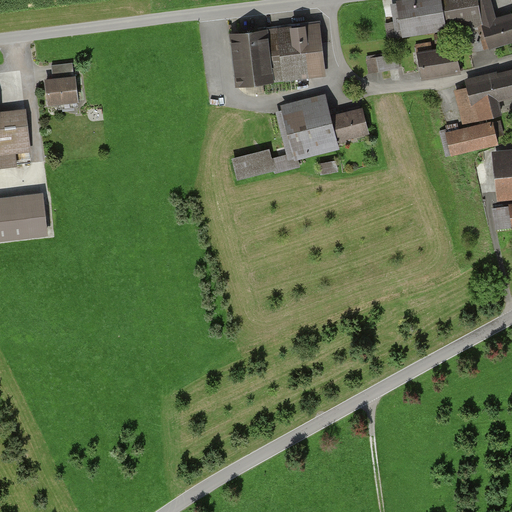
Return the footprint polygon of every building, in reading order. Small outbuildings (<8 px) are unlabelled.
[(446,30),(464,28),(470,53),(511,39),(511,15),(496,20),(489,0),(480,0),(476,1),(475,0),(428,0),(398,5),(403,30),(444,23),(446,30)] [(395,22),(386,23),(389,39),(397,38),(395,22)] [(323,25),(235,35),(241,87),(329,77),(323,25)] [(430,43),(416,46),(422,78),(461,71),(455,48),(432,51),(430,43)] [(398,68),(396,54),(368,59),(370,73),(398,68)] [(72,64),(52,66),(54,77),(74,75),(72,64)] [(511,95),(511,70),(478,79),(467,83),(468,89),(457,92),(465,123),(501,114),(497,99),(511,95)] [(74,77),(47,80),(50,104),(77,101),(74,77)] [(328,97),(283,109),(295,156),(275,161),(273,151),(236,161),(241,179),(276,170),(277,174),(302,168),(300,161),(343,150),(341,144),(374,136),(366,109),(334,117),(328,97)] [(0,103),(0,155),(25,153),(21,112),(1,114),(0,103)] [(497,143),(492,122),(447,133),(452,154),(497,143)] [(511,157),(495,159),(498,192),(511,190),(511,157)] [(42,195),(0,199),(0,238),(46,234),(42,195)] [(511,226),(511,206),(495,209),(498,229),(511,226)]
